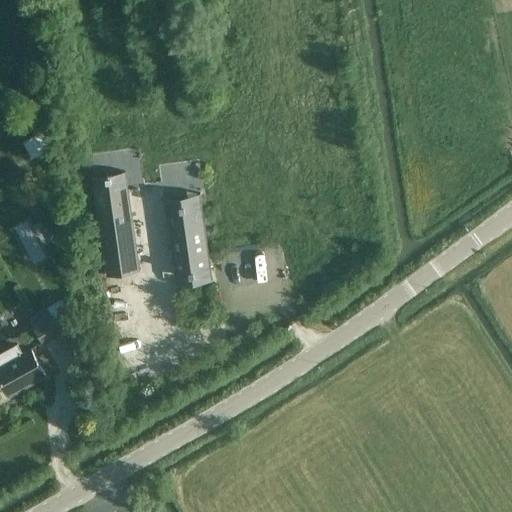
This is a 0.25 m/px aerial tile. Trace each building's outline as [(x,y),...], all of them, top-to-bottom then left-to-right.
[(32,157),(56,144),(47,127),(23,140),(32,157)] [(107,276),(140,271),(126,175),(93,180),(107,276)] [(175,275),(211,270),(202,203),(165,208),(175,275)] [(28,317),(43,344),(77,326),(62,299),(28,317)] [(0,379),(9,395),(46,375),(31,349),(23,353),(18,343),(0,352),(0,379)]
